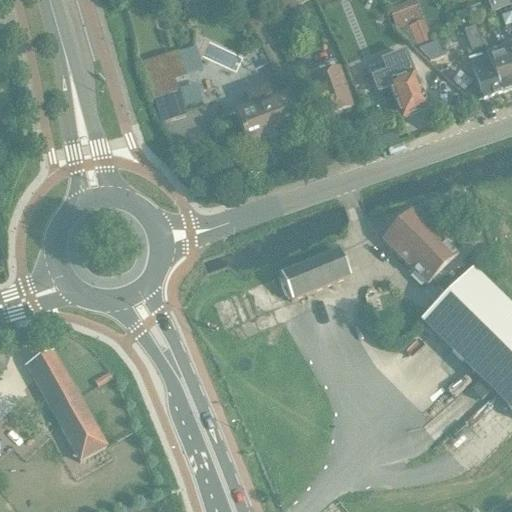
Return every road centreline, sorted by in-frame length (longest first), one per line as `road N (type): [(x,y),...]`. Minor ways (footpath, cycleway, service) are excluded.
road 1 (unclassified): [(160,239),(226,225),(511,128)]
road 2 (secondary): [(241,511),(145,287)]
road 3 (secondary): [(117,302),(166,375),(217,511)]
